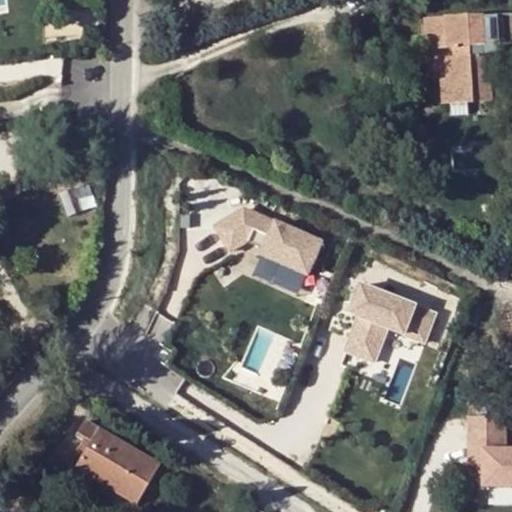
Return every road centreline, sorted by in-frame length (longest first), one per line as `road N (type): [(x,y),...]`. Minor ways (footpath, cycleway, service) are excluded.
road 1 (unknown): [(121,93),(511,292)]
road 2 (tertiary): [(54,351),(105,291),(115,245),(123,0)]
road 3 (residential): [(54,351),(307,511)]
